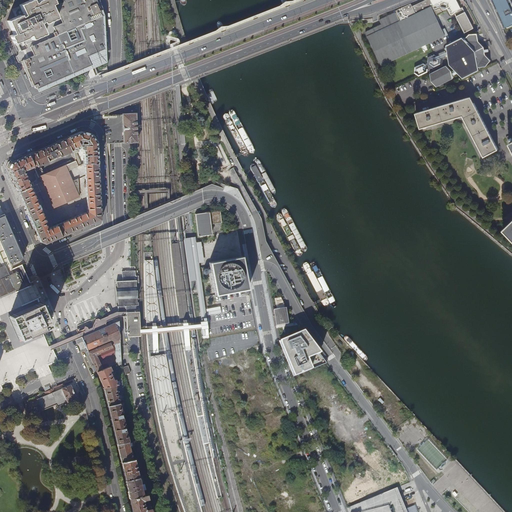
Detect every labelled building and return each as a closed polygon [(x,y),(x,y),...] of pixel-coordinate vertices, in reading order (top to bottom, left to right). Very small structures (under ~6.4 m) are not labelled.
[(10,36),(14,44),(31,37),(32,40),(45,35),(41,26),(57,19),(51,6),(55,4),(52,0),(39,0),(36,1),(37,3),(34,4),(31,0),(30,0),(19,5),(24,16),(21,17),(20,15),(7,21),(14,35),(10,36)] [(11,45),(23,73),(22,74),(31,85),(35,90),(38,90),(93,67),(105,61),(103,57),(104,57),(102,52),(106,50),(107,50),(107,44),(105,17),(103,10),(99,0),(52,0),(55,4),(51,6),(57,19),(41,26),(45,35),(32,40),(31,37),(14,44),(11,45)] [(439,13),(447,10),(449,13),(450,14),(450,15),(451,15),(452,15),(455,14),(465,32),(474,28),(466,11),(465,11),(459,1),(458,1),(457,0),(425,0),(413,6),(411,3),(395,10),(396,11),(398,16),(396,17),(394,12),(381,18),(381,19),(380,20),(382,23),(379,25),(366,31),(368,34),(382,65),(445,34),(437,17),(438,15),(438,14),(439,13)] [(511,0),(507,0),(499,4),(507,21),(510,20),(511,24),(511,0)] [(35,90),(31,85),(22,74),(23,73),(11,45),(14,44),(10,36),(14,35),(7,21),(13,34),(10,36),(13,44),(10,45),(16,58),(18,63),(21,71),(28,88),(29,88),(30,90),(32,89),(32,91),(33,90),(34,92),(38,90),(35,90)] [(454,41),(449,47),(451,62),(484,46),(479,41),(477,33),(469,33),(463,39),(454,41)] [(431,73),(432,81),(437,87),(453,79),(453,76),(459,72),(462,75),(479,67),(478,66),(491,60),(486,54),(485,47),(484,46),(451,62),(451,63),(456,68),(452,70),(447,65),(431,73)] [(424,64),(416,68),(416,73),(420,76),(430,70),(430,68),(432,67),(434,70),(438,68),(443,65),(443,59),(440,59),(434,55),(429,57),(428,63),(426,64),(424,64)] [(472,97),(417,113),(422,128),(461,116),(462,116),(463,116),(463,117),(464,117),(465,118),(485,156),(499,149),(472,97)] [(124,143),(124,144),(137,143),(136,114),(123,114),(123,115),(124,143)] [(68,138),(72,145),(75,151),(75,159),(75,161),(77,166),(81,165),(76,153),(79,152),(78,149),(80,148),(81,149),(81,150),(82,150),(83,164),(85,164),(98,163),(97,142),(93,134),(81,132),(68,138)] [(68,138),(29,155),(32,162),(34,167),(36,173),(38,177),(40,177),(44,175),(41,169),(40,168),(39,169),(38,167),(48,162),(48,161),(53,159),(53,158),(54,157),(55,158),(59,156),(60,157),(61,157),(71,153),(73,159),(75,159),(75,151),(72,145),(68,138)] [(36,179),(36,181),(30,184),(26,174),(23,172),(23,171),(25,171),(34,167),(32,162),(29,155),(10,163),(8,168),(19,192),(31,187),(37,184),(42,182),(40,177),(38,177),(36,173),(35,173),(35,175),(36,179)] [(37,184),(48,211),(79,197),(78,179),(72,181),(68,171),(77,166),(75,161),(65,165),(51,172),(44,175),(40,177),(42,182),(37,184)] [(85,164),(86,182),(84,182),(84,187),(86,187),(87,212),(70,219),(70,217),(66,219),(67,221),(47,229),(46,225),(46,223),(40,209),(42,208),(40,204),(39,205),(31,187),(19,192),(41,243),(45,244),(101,221),(98,163),(85,164)] [(64,163),(50,169),(51,172),(65,165),(64,163)] [(212,234),(210,224),(221,223),(220,217),(220,211),(195,214),(198,236),(212,234)] [(35,371),(42,368),(58,362),(56,357),(53,350),(52,347),(51,346),(43,328),(37,331),(20,338),(10,316),(39,304),(37,300),(31,286),(30,283),(27,276),(25,272),(22,265),(20,260),(23,259),(4,214),(3,213),(0,214),(0,394),(3,393),(1,386),(10,382),(13,380),(16,379),(35,371)] [(197,250),(196,243),(196,242),(196,241),(193,241),(190,241),(185,242),(186,245),(190,280),(195,279),(198,279),(201,279),(199,263),(197,250)] [(177,244),(171,244),(180,321),(184,320),(188,319),(177,244)] [(209,262),(215,295),(248,289),(242,256),(209,262)] [(152,260),(145,261),(147,324),(152,323),(159,322),(152,260)] [(127,333),(127,354),(139,353),(139,333),(140,333),(139,315),(139,308),(139,304),(137,304),(137,297),(136,285),(139,285),(139,281),(139,276),(136,276),(136,272),(134,272),(122,272),(122,281),(119,282),(116,282),(117,296),(117,306),(117,309),(117,317),(123,317),(124,333),(127,333)] [(202,322),(204,322),(203,319),(205,318),(206,318),(201,279),(198,279),(195,279),(201,322),(202,322)] [(276,310),(286,308),(281,297),(274,298),(276,310)] [(10,316),(20,338),(37,331),(43,328),(49,326),(39,304),(10,316)] [(220,306),(207,308),(208,314),(222,312),(220,306)] [(289,324),(286,308),(276,310),(273,310),(276,326),(289,324)] [(106,327),(82,338),(88,352),(120,339),(119,321),(106,327)] [(95,327),(88,330),(85,329),(84,330),(85,332),(80,334),(82,338),(106,327),(105,324),(98,322),(97,322),(95,327)] [(276,342),(292,380),(311,372),(306,362),(320,357),(302,333),(276,342)] [(120,339),(88,352),(97,372),(109,367),(116,364),(121,361),(120,339)] [(165,353),(150,356),(159,416),(176,413),(165,353)] [(408,476),(327,366),(311,372),(292,380),(342,501),(408,476)] [(109,367),(97,372),(104,388),(122,384),(123,384),(122,379),(116,382),(113,376),(111,376),(109,371),(110,370),(109,367)] [(123,394),(123,384),(122,384),(104,388),(108,407),(120,404),(118,396),(118,395),(123,394)] [(51,393),(53,396),(49,398),(47,395),(37,399),(42,411),(52,406),(56,405),(57,407),(76,399),(70,385),(51,393)] [(112,424),(117,445),(129,442),(128,440),(127,437),(120,410),(121,409),(120,405),(120,404),(108,407),(112,424)] [(117,445),(122,463),(133,460),(131,452),(132,452),(132,450),(133,449),(132,442),(129,442),(117,445)] [(122,463),(126,481),(139,478),(137,469),(135,469),(135,467),(137,466),(136,462),(138,462),(137,459),(133,460),(122,463)] [(126,481),(130,500),(144,496),(139,478),(126,481)] [(406,511),(397,488),(348,508),(349,511),(406,511)] [(130,500),(133,511),(152,511),(152,509),(147,511),(146,510),(144,502),(144,500),(149,499),(148,495),(144,496),(130,500)]
